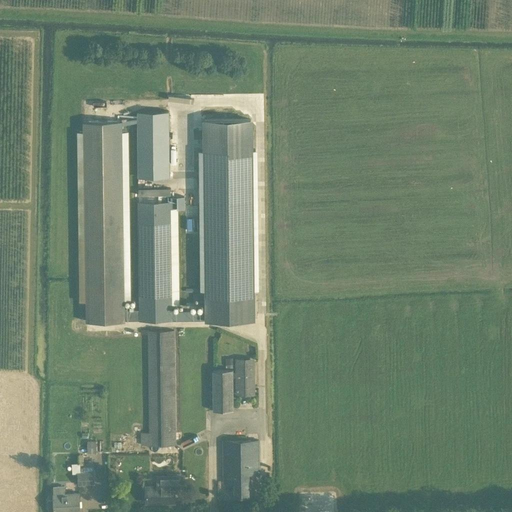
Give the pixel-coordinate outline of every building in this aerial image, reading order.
[(85,321),(253,319),(250,118),(204,119),(206,310),(173,311),(170,208),(176,208),(176,201),(180,196),(170,195),(170,201),(137,202),(139,311),(123,311),(121,123),(83,123),(85,321)] [(137,131),(138,177),(169,177),(169,131),(137,131)] [(184,336),(135,336),(137,431),(156,431),(156,439),(177,439),(177,431),(186,431),(184,336)] [(233,410),(233,378),(235,378),(236,395),(255,395),(255,358),(235,358),(235,372),(233,372),(233,369),(212,370),(212,410),(233,410)] [(88,453),(96,453),(96,440),(88,440),(88,453)] [(223,474),(249,474),(259,474),(259,440),(223,440),(223,474)] [(94,472),(77,473),(78,485),(95,484),(94,472)] [(249,474),(223,474),(223,483),(234,483),(234,496),(249,496),(249,474)] [(170,490),(182,490),(182,476),(157,476),(157,486),(146,486),(146,498),(162,498),(162,502),(170,502),(170,490)] [(54,511),(80,511),(79,493),(64,494),(64,486),(53,487),(54,500),(48,500),(48,510),(54,510),(54,511)] [(301,510),(334,509),(333,493),(301,494),(301,510)]
